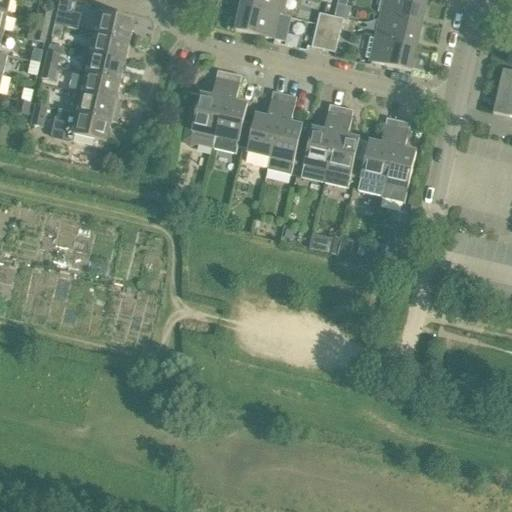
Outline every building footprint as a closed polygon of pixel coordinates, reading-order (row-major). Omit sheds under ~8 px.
[(0,0),(0,14),(7,16),(10,0),(0,0)] [(241,0),(239,9),(281,18),(285,0),(241,0)] [(420,0),(383,0),(379,17),(421,27),(427,1),(420,0)] [(72,4),(60,1),(54,26),(64,28),(66,29),(72,4)] [(337,5),(334,19),(342,21),(347,22),(350,9),(346,7),(337,5)] [(291,20),(281,18),(239,9),(234,33),(285,45),(291,20)] [(117,13),(102,10),(95,36),(129,44),(134,23),(116,19),(117,13)] [(35,11),(33,21),(40,23),(40,24),(48,26),(51,13),(42,11),(42,13),(35,11)] [(318,15),(316,26),(328,29),(330,18),(318,15)] [(379,17),(374,40),(415,50),(421,27),(379,17)] [(334,19),(330,18),(328,29),(340,32),(342,21),(334,19)] [(36,43),(44,45),(48,26),(40,24),(36,43)] [(64,28),(54,26),(51,39),(61,41),(64,28)] [(310,50),(322,52),(328,29),(316,26),(310,50)] [(334,55),(340,32),(328,29),(322,52),(334,55)] [(124,64),(129,44),(95,36),(91,56),(85,54),(85,55),(124,64)] [(374,40),(368,64),(410,74),(415,50),(374,40)] [(31,63),(39,65),(42,52),(34,51),(33,54),(31,63)] [(48,54),(45,67),(58,69),(61,57),(57,56),(48,54)] [(120,84),(124,64),(85,55),(80,75),(120,84)] [(28,75),(37,77),(39,65),(31,63),(28,75)] [(45,67),(42,79),(42,80),(55,83),(58,69),(45,67)] [(511,73),(503,71),(493,115),(511,118),(511,73)] [(211,151),(229,75),(217,72),(211,98),(200,95),(192,129),(186,127),(183,142),(190,149),(197,147),(211,151)] [(115,103),(120,84),(80,75),(76,94),(115,103)] [(240,78),(229,75),(211,151),(235,156),(246,106),(234,103),(240,78)] [(24,90),(21,103),(30,105),(33,92),(24,90)] [(39,93),(36,106),(45,108),(48,96),(39,93)] [(268,171),(285,96),(273,93),(267,120),(255,117),(246,154),(248,155),(248,161),(250,164),(253,167),(268,171)] [(116,112),(113,111),(115,103),(76,94),(71,114),(71,115),(111,124),(111,123),(113,123),(116,122),(118,115),(116,112)] [(296,99),(285,96),(268,171),(267,172),(291,177),(302,127),(290,125),(296,99)] [(21,103),(19,102),(16,115),(27,117),(30,105),(21,103)] [(36,106),(33,118),(31,127),(43,130),(48,109),(45,108),(36,106)] [(324,185),(341,109),(330,107),(324,133),(312,130),(300,179),(324,185)] [(353,112),(341,109),(324,185),(348,190),(359,141),(347,138),(353,112)] [(106,143),(111,124),(71,115),(71,114),(65,113),(61,133),(106,143)] [(381,198),(398,122),(387,119),(381,146),(368,143),(359,180),(361,181),(358,192),(381,198)] [(410,125),(398,122),(381,198),(384,186),(407,191),(415,153),(404,151),(410,125)] [(170,204),(167,215),(181,220),(185,209),(170,204)] [(341,239),(329,237),(326,254),(337,256),(341,239)] [(342,241),(338,255),(350,258),(353,244),(342,241)]
